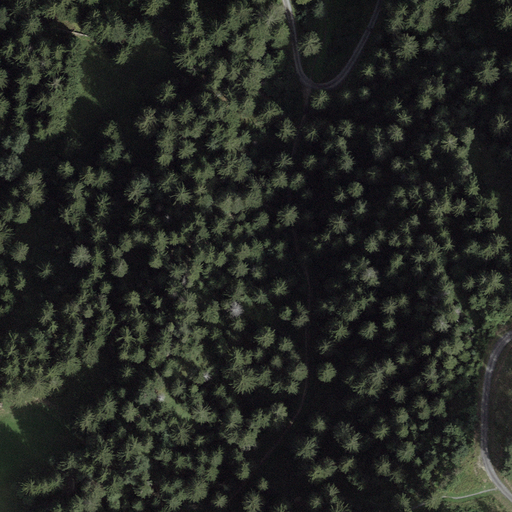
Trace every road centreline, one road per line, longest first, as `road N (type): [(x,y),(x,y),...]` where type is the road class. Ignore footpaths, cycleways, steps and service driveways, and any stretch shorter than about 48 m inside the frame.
road 1 (track): [(283,0),(303,79),(315,85),(336,84),(380,0)]
road 2 (track): [(30,511),(161,382)]
road 3 (track): [(511,332),(493,351),(484,401),(485,452),(503,482)]
